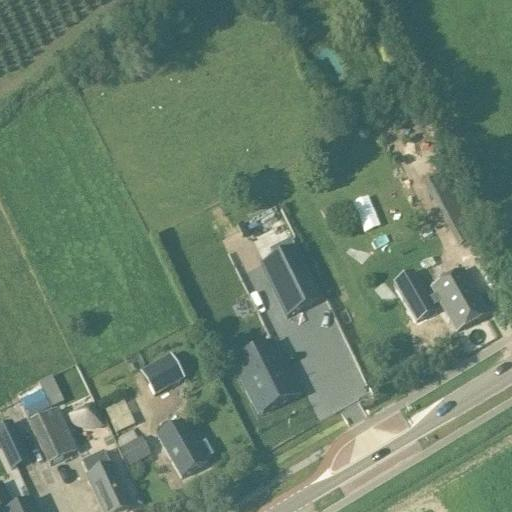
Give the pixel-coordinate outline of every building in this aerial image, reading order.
[(485,235),(464,196),(454,202),(441,177),(422,188),(458,251),(485,235)] [(301,260),(265,278),(287,321),(323,303),(301,260)] [(439,305),(456,334),(488,316),(463,271),(420,296),(428,311),(439,305)] [(276,353),(244,368),(265,410),(292,396),(278,368),(283,366),(276,353)] [(170,357),(141,374),(154,397),(183,381),(170,357)] [(94,407),(68,418),(75,434),(101,423),(94,407)] [(50,468),(77,455),(57,412),(30,424),(50,468)] [(129,415),(112,423),(117,434),(134,426),(129,415)] [(12,425),(0,430),(0,448),(11,471),(29,462),(12,425)] [(183,426),(158,440),(167,456),(181,481),(207,466),(204,462),(213,457),(205,444),(196,449),(192,442),(183,426)] [(152,458),(143,439),(138,441),(133,432),(116,441),(129,468),(152,458)] [(104,453),(81,463),(88,478),(103,511),(126,511),(131,510),(111,468),(104,453)] [(12,511),(5,495),(0,497),(0,511),(35,511),(31,503),(12,511)]
